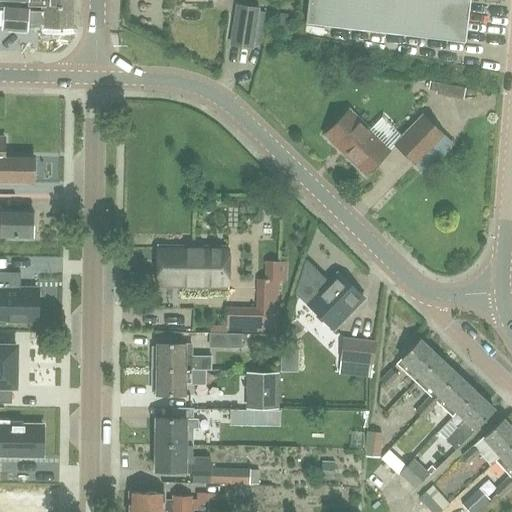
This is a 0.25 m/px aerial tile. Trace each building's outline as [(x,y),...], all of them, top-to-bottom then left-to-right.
[(465,42),(469,0),(308,0),(305,24),(465,42)] [(251,48),(257,9),(237,6),(231,45),(251,48)] [(2,31),(24,33),(27,33),(29,12),(29,9),(4,7),(4,8),(2,26),(2,31)] [(42,37),(42,32),(72,33),(72,7),(43,7),(43,13),(29,12),(27,33),(24,33),(24,37),(42,37)] [(365,173),(388,150),(350,112),(327,135),(365,173)] [(415,164),(443,136),(423,116),(395,144),(415,164)] [(0,181),(33,182),(34,156),(4,155),(4,137),(0,136),(0,181)] [(0,237),(33,238),(33,209),(0,209),(0,206),(0,237)] [(228,287),(228,246),(182,246),(182,248),(158,248),(158,284),(181,284),(181,287),(228,287)] [(309,304),(334,328),(363,297),(338,273),(329,283),(306,261),(296,292),(309,304)] [(297,284),(298,263),(282,262),(281,284),(297,284)] [(32,315),(34,275),(2,274),(0,313),(32,315)] [(210,326),(210,333),(227,334),(227,333),(265,334),(265,331),(278,332),(279,280),(257,279),(256,308),(227,307),(226,326),(210,326)] [(242,349),(242,334),(209,333),(209,348),(242,349)] [(373,364),(375,342),(343,338),(341,360),(356,362),(355,369),(371,371),(372,364),(373,364)] [(396,364),(415,382),(419,377),(438,357),(419,339),(401,359),(396,364)] [(0,386),(16,387),(16,346),(3,346),(3,340),(0,340),(0,386)] [(192,356),(192,344),(157,343),(157,353),(153,352),(152,369),(157,369),(191,370),(212,370),(212,357),(192,356)] [(415,382),(430,396),(415,412),(418,414),(456,374),(438,357),(419,377),(415,382)] [(152,385),(157,386),(156,395),(185,395),(185,382),(191,382),(191,370),(157,369),(152,369),(152,385)] [(398,376),(391,370),(381,380),(383,381),(388,386),(398,376)] [(248,373),(248,409),(276,409),(277,373),(248,373)] [(456,374),(418,414),(422,418),(437,402),(451,416),(456,411),(474,391),(456,374)] [(456,449),(494,409),(474,391),(456,411),(464,419),(454,430),(447,423),(438,433),(448,442),(456,449)] [(203,424),(232,425),(232,409),(200,409),(172,408),(172,418),(156,418),(156,445),(193,446),(193,432),(203,433),(203,424)] [(263,410),(245,410),(232,409),(232,425),(263,426),(276,426),(277,411),(263,410)] [(0,419),(0,451),(32,453),(33,420),(0,419)] [(483,437),(473,447),(478,454),(490,466),(496,461),(500,457),(511,445),(511,429),(502,419),(483,437)] [(213,448),(215,434),(203,432),(201,446),(213,448)] [(380,458),(382,433),(366,432),(364,457),(380,458)] [(220,445),(245,445),(245,435),(220,436),(220,445)] [(193,457),(193,446),(156,445),(156,471),(186,471),(186,472),(192,472),(192,483),(249,485),(258,485),(259,470),(250,470),(212,469),(212,461),(208,457),(193,457)] [(510,476),(494,491),(497,494),(511,480),(511,445),(500,457),(496,461),(510,476)] [(468,463),(478,454),(473,447),(462,457),(468,463)] [(414,490),(428,475),(425,472),(413,461),(399,476),(414,490)] [(333,480),(334,462),(322,462),(321,480),(333,480)] [(425,472),(428,475),(429,476),(434,470),(430,466),(425,472)] [(511,480),(497,494),(500,497),(511,486),(511,480)] [(213,496),(232,496),(232,486),(213,486),(213,496)] [(468,511),(476,511),(490,500),(479,488),(461,505),(468,511)] [(173,500),(163,500),(163,493),(130,492),(129,511),(190,511),(191,496),(173,496),(173,500)] [(440,511),(442,510),(435,503),(425,492),(418,499),(430,511),(440,511)] [(230,511),(231,501),(207,501),(206,511),(230,511)]
